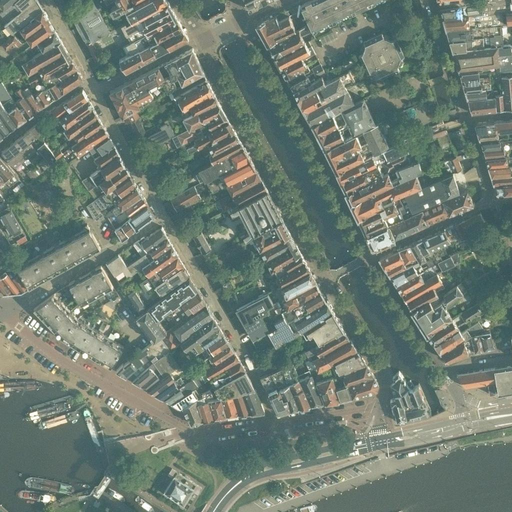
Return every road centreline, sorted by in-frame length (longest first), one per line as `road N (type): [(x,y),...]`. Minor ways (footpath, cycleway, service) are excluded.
road 1 (residential): [(199,39),(382,372),(378,407)]
road 2 (residential): [(371,255),(247,22)]
road 3 (residential): [(277,425),(246,354),(166,218)]
road 4 (residential): [(277,425),(196,435),(101,384)]
road 5 (residential): [(0,309),(166,218)]
road 6 (secondary): [(214,511),(256,472),(378,441)]
road 7 (residential): [(166,218),(95,91)]
road 8 (residential): [(446,373),(371,255)]
road 9 (residential): [(371,255),(494,199)]
road 10 (residential): [(469,119),(428,0)]
road 11 (residential): [(101,384),(0,310)]
